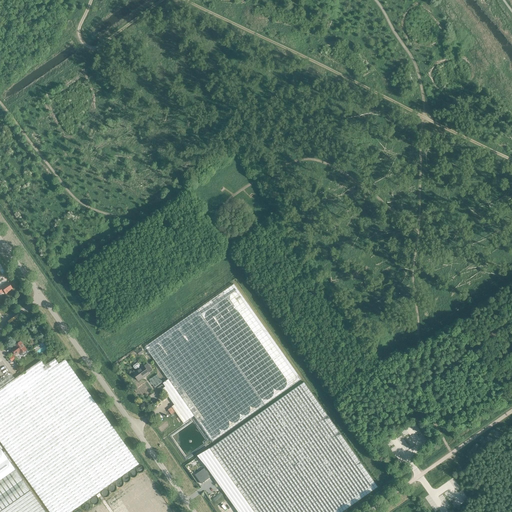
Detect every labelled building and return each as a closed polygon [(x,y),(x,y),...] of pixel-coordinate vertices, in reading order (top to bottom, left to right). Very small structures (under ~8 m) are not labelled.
[(7,282),(0,286),(0,293),(0,294),(4,291),(6,294),(12,289),(7,282)] [(233,285),(198,310),(145,347),(168,380),(163,383),(167,390),(165,392),(186,421),(194,416),(212,442),(301,380),(233,285)] [(21,354),(27,350),(21,342),(15,346),(16,347),(15,348),(14,347),(11,350),(16,355),(20,352),(21,354)] [(54,358),(45,365),(41,360),(0,389),(0,441),(42,501),(49,511),(73,511),(139,465),(124,444),(124,443),(65,360),(59,364),(54,358)] [(138,370),(134,373),(139,380),(145,376),(146,376),(149,374),(144,366),(140,368),(139,367),(139,366),(140,365),(139,364),(137,364),(134,366),(134,367),(135,369),(136,369),(137,368),(138,369),(138,370)] [(210,472),(238,511),(342,511),(378,487),(304,382),(199,456),(208,469),(210,472)] [(45,511),(1,449),(0,447),(0,511),(45,511)] [(204,468),(194,474),(201,483),(210,477),(208,473),(210,472),(208,469),(206,470),(204,468)] [(172,511),(144,473),(88,511),(172,511)]
